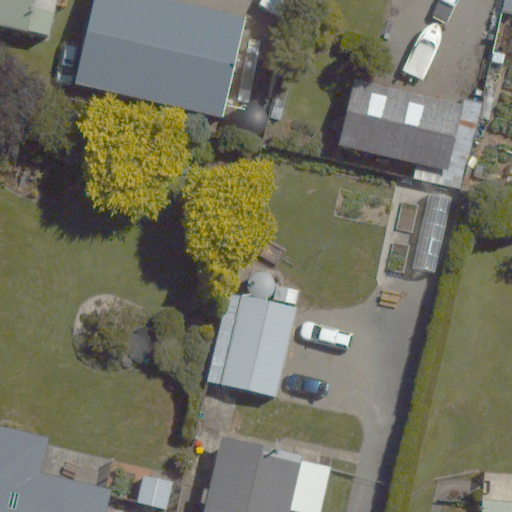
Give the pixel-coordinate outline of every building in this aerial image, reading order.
[(213,0),(94,0),(75,78),(221,113),(246,8),(213,0)] [(484,108),(463,103),(351,78),(337,140),(414,158),(410,175),(466,188),(484,108)] [(244,284),(217,379),(280,397),(307,302),(244,284)] [(0,413),(0,511),(107,511),(122,457),(71,443),(61,480),(41,474),(53,427),(0,413)] [(293,511),(295,504),(325,511),(336,459),(306,452),(205,430),(186,511),(293,511)] [(511,511),(511,500),(479,500),(478,511),(511,511)]
